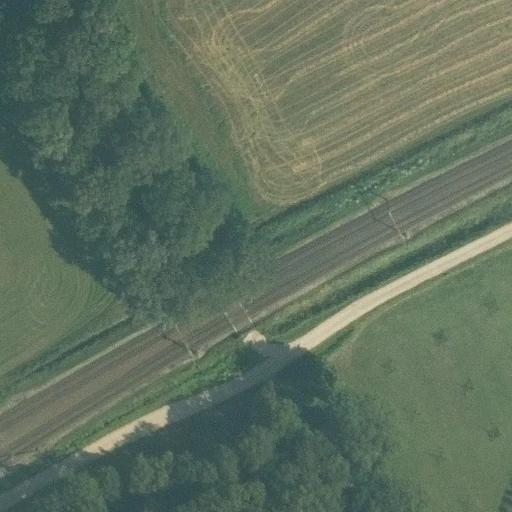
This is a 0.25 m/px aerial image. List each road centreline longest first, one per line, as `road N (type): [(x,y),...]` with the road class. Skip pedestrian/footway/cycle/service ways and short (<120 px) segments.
road 1 (track): [(0,503),(130,431),(241,386),(367,304),(511,230)]
road 2 (track): [(41,0),(201,262)]
road 3 (track): [(270,368),(356,511)]
